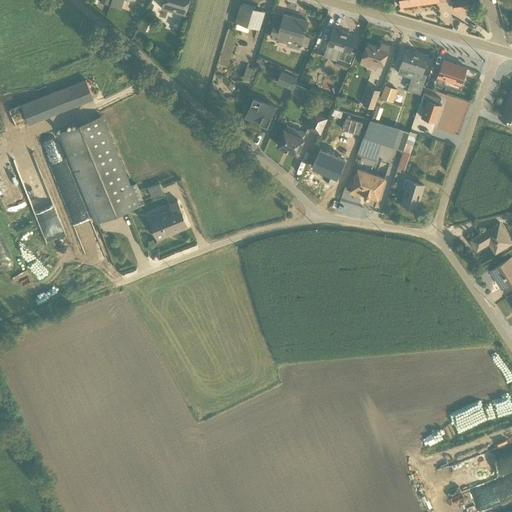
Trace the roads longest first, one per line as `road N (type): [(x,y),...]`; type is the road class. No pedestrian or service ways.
road 1 (unclassified): [(108,287),(277,228),(322,221),(433,234)]
road 2 (track): [(74,0),(322,221)]
road 3 (residential): [(497,50),(433,234)]
road 4 (residential): [(320,0),(497,50)]
road 5 (residential): [(433,234),(511,347)]
